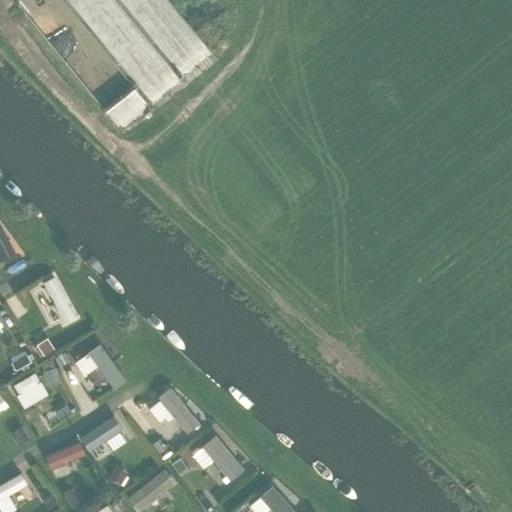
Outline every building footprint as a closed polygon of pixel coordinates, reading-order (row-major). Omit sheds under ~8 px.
[(0,214),(0,257),(14,253),(0,214)] [(63,324),(77,316),(54,272),(40,280),(63,324)] [(100,340),(75,358),(98,391),(108,383),(113,390),(128,380),(100,340)] [(10,359),(16,371),(34,362),(28,350),(10,359)] [(12,382),(23,407),(48,396),(36,371),(12,382)] [(0,391),(0,414),(11,407),(0,391)] [(186,437),(198,427),(170,393),(158,403),(186,437)] [(113,415),(83,432),(90,443),(119,427),(113,415)] [(192,455),(226,487),(247,464),(212,433),(192,455)] [(78,437),(46,453),(53,467),(85,451),(78,437)] [(107,437),(91,443),(96,458),(113,452),(107,437)] [(170,462),(179,474),(188,467),(179,455),(170,462)] [(124,461),(110,468),(117,483),(131,475),(124,461)] [(27,470),(36,488),(48,482),(38,464),(27,470)] [(0,482),(0,499),(29,486),(22,472),(0,482)] [(138,503),(166,487),(158,473),(130,489),(138,503)] [(297,511),(273,482),(236,511),(250,511),(254,509),(256,511),(297,511)] [(91,511),(113,511),(108,502),(91,511)]
